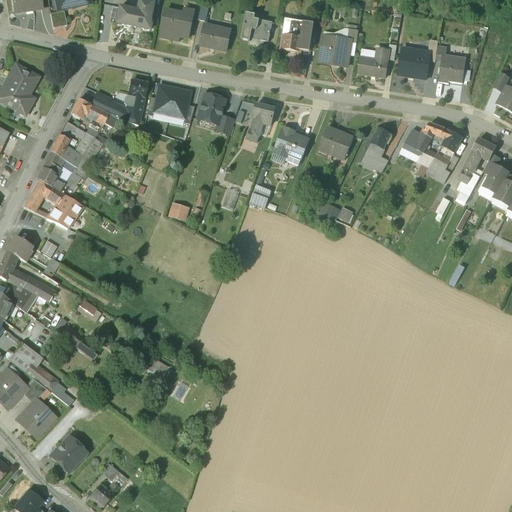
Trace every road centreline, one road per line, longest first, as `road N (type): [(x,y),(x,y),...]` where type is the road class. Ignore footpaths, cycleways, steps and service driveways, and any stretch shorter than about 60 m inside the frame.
road 1 (residential): [(511,140),(445,114),(94,53)]
road 2 (residential): [(0,235),(94,53)]
